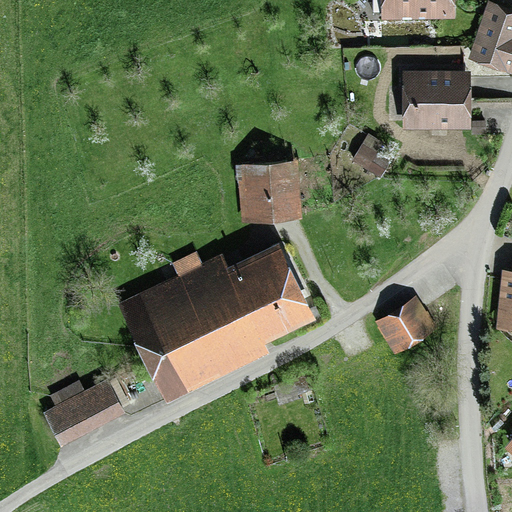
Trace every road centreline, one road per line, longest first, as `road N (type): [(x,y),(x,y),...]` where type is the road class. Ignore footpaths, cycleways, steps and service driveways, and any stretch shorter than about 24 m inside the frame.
road 1 (residential): [(482,243),(431,255),(316,334),(0,510)]
road 2 (residential): [(482,243),(470,285),(466,374),(474,511)]
